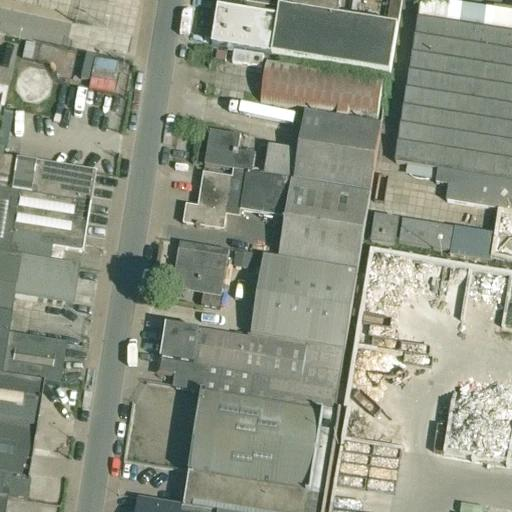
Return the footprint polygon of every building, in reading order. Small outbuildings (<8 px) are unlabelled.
[(279,11),(280,0),(247,0),(247,6),(279,11)] [(341,0),(280,0),(279,11),(278,19),(272,57),(390,76),(398,28),(387,26),(338,18),(341,0)] [(398,28),(402,0),(391,0),(387,26),(398,28)] [(447,203),(511,213),(511,9),(511,10),(495,7),(494,14),(422,3),(396,164),(439,171),(437,185),(449,187),(447,203)] [(272,57),(278,19),(218,9),(212,47),(272,57)] [(377,120),(383,81),(268,63),(262,101),(299,107),(377,120)] [(371,194),(382,127),(305,114),(299,153),(269,148),(264,177),(371,194)] [(205,167),(234,172),(247,174),(252,175),(255,156),(238,153),(241,138),(221,135),(220,138),(210,136),(205,167)] [(42,248),(82,254),(94,175),(0,159),(0,256),(39,262),(42,248)] [(241,212),(247,174),(234,172),(232,180),(204,175),(198,209),(186,207),(184,226),(224,232),(226,217),(240,219),(241,212)] [(264,177),(252,175),(247,174),(241,212),(286,220),(279,260),(358,273),(371,194),(264,177)] [(376,218),(372,244),(395,248),(399,222),(376,218)] [(403,221),(399,245),(451,253),(455,230),(403,221)] [(179,252),(174,286),(204,291),(204,296),(222,299),(228,260),(179,252)] [(236,253),(233,269),(243,271),(250,272),(253,256),(236,253)] [(46,263),(39,262),(0,256),(0,311),(11,313),(14,299),(64,307),(72,309),(73,301),(79,269),(51,264),(46,263)] [(358,273),(279,260),(264,258),(251,337),(345,352),(358,273)] [(7,338),(11,313),(0,311),(0,377),(7,338)] [(345,352),(251,337),(249,336),(248,340),(167,327),(160,370),(164,376),(175,377),(173,390),(203,395),(203,394),(323,413),(324,409),(336,411),(345,352)] [(66,347),(7,338),(0,377),(0,378),(42,386),(46,386),(59,388),(66,347)] [(42,386),(0,378),(0,499),(7,501),(22,503),(42,386)] [(185,508),(206,511),(307,511),(323,413),(203,394),(203,395),(188,488),(185,508)] [(180,511),(181,508),(138,501),(136,511),(180,511)]
